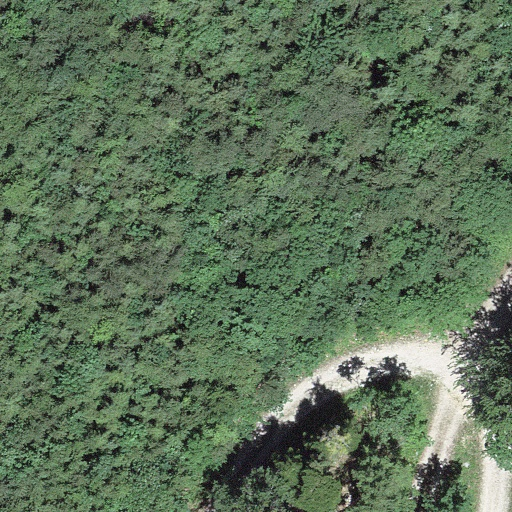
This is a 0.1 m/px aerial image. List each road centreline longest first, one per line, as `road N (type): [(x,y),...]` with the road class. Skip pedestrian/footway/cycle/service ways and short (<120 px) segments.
road 1 (track): [(223,511),(302,399),(379,366),(483,355),(494,378),(493,511)]
road 2 (track): [(420,511),(448,417),(511,287)]
